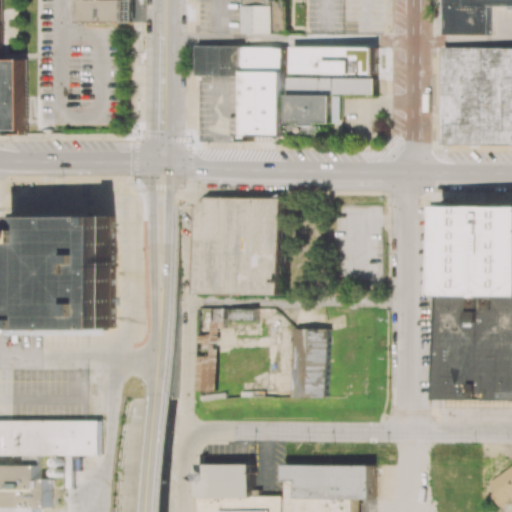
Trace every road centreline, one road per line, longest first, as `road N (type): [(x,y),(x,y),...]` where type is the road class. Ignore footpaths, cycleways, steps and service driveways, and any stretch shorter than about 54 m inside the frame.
road 1 (primary): [(164,164),(511,173)]
road 2 (residential): [(411,173),(409,511)]
road 3 (residential): [(511,434),(188,430)]
road 4 (residential): [(187,511),(190,214)]
road 5 (tertiary): [(164,164),(159,408)]
road 6 (tertiary): [(411,173),(412,0)]
road 7 (primary): [(0,159),(164,164)]
road 8 (tertiary): [(165,27),(164,164)]
